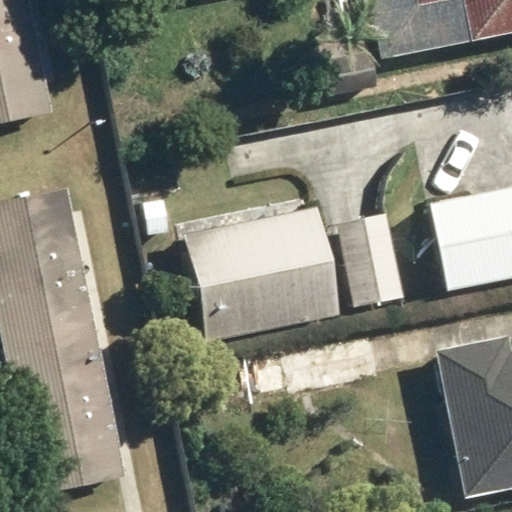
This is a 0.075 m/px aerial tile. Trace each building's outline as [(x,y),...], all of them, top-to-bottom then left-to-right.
[(19,0),(0,0),(0,120),(43,112),(19,0)] [(511,0),(358,0),(370,59),(511,30),(511,0)] [(312,60),(319,96),(369,87),(363,51),(312,60)] [(56,185),(0,196),(0,363),(28,494),(117,475),(56,185)] [(511,186),(416,205),(433,292),(511,276),(511,186)] [(173,236),(195,342),(330,313),(308,208),(173,236)] [(328,224),(345,305),(394,295),(377,214),(328,224)] [(287,390),(288,395),(378,378),(369,331),(277,348),(278,352),(221,362),(229,401),(287,390)] [(425,350),(456,498),(511,486),(511,348),(500,351),(497,336),(425,350)]
